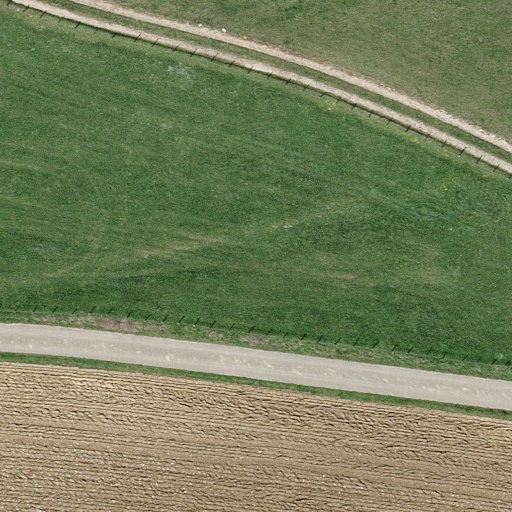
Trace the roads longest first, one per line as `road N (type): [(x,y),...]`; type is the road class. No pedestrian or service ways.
road 1 (track): [(0,344),(157,354),(511,401)]
road 2 (track): [(60,0),(441,123),(511,164)]
